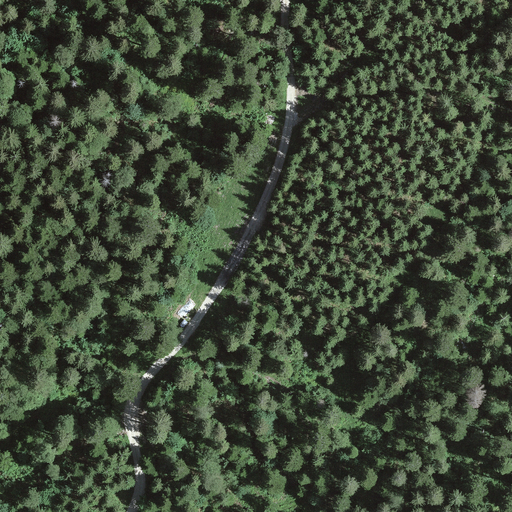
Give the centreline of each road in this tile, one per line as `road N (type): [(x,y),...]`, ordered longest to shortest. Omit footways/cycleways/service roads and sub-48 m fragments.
road 1 (unclassified): [(286,0),(284,151),(249,237),(142,390),(134,410),(140,481),(133,511)]
road 2 (track): [(288,121),(326,103),(431,88),(511,110)]
road 3 (track): [(288,121),(421,0)]
